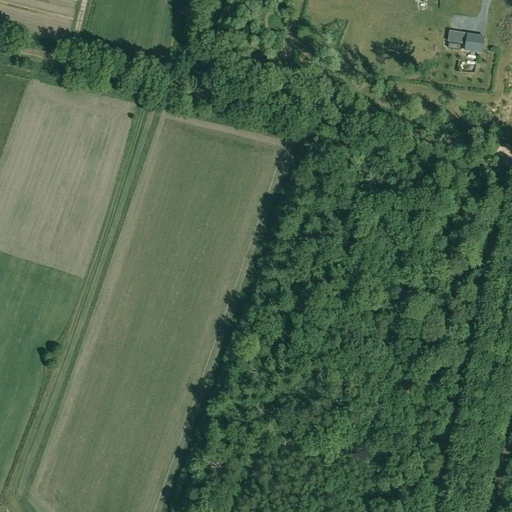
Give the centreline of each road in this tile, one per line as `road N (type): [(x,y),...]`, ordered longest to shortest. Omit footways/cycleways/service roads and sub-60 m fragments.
road 1 (track): [(511,156),(0,47)]
road 2 (track): [(464,511),(511,275)]
